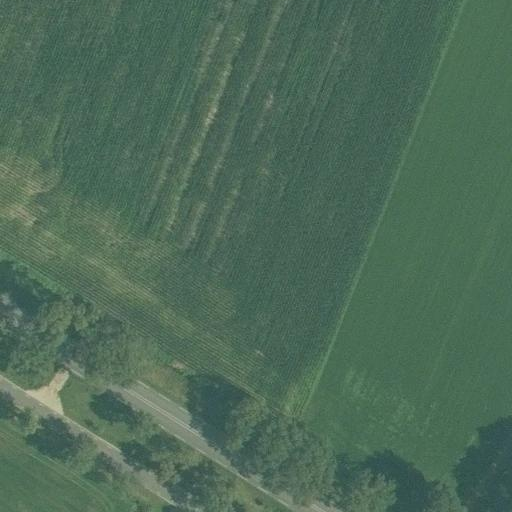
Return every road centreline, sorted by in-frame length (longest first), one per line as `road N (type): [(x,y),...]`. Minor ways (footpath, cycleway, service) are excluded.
road 1 (primary): [(319,511),(0,308)]
road 2 (unclassified): [(173,511),(0,399)]
